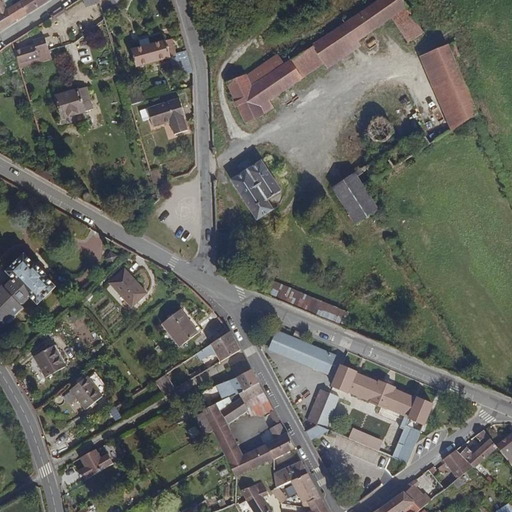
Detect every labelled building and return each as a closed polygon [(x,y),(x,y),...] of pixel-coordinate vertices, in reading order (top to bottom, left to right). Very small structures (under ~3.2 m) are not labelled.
[(0,0),(0,11),(8,7),(3,0),(0,0)] [(3,0),(8,7),(13,19),(28,10),(24,2),(22,0),(3,0)] [(42,0),(22,0),(24,2),(28,10),(36,5),(35,5),(42,0)] [(103,13),(115,4),(112,0),(109,0),(101,5),(103,13)] [(407,7),(402,0),(380,0),(345,24),(357,41),(392,17),(407,7)] [(0,26),(13,19),(8,7),(0,11),(0,26)] [(392,17),(409,42),(424,33),(407,7),(392,17)] [(360,46),(357,41),(345,24),(313,46),(325,63),(329,68),(360,46)] [(177,55),(173,41),(167,42),(167,40),(133,49),(137,66),(171,57),(177,55)] [(21,69),(52,58),(46,41),(15,52),(21,69)] [(269,100),(325,63),(313,46),(285,65),(251,87),(260,106),(269,100)] [(447,46),(422,58),(451,130),(476,113),(447,46)] [(285,65),(277,54),(247,75),(251,87),(285,65)] [(180,65),(177,55),(171,57),(173,67),(180,65)] [(260,106),(251,87),(247,75),(228,82),(245,122),(264,114),(260,106)] [(91,103),(87,87),(56,96),(62,118),(84,112),(83,105),(91,103)] [(132,103),(145,99),(142,90),(130,94),(132,103)] [(185,118),(180,99),(148,109),(154,128),(185,118)] [(274,108),(269,100),(260,106),(264,114),(274,108)] [(392,126),(391,123),(388,121),(386,119),(383,118),(380,117),(376,118),(373,120),(370,123),(369,126),(368,129),(368,132),(369,135),(371,137),(373,139),(376,141),(379,142),(382,142),(385,141),(390,137),(391,135),(392,132),(392,129),(392,126)] [(422,129),(354,174),(363,187),(430,143),(422,129)] [(243,173),(252,167),(248,160),(239,166),(243,173)] [(252,167),(243,173),(232,180),(258,220),(273,210),(267,201),(281,191),(261,161),(252,167)] [(43,171),(38,167),(34,173),(55,185),(49,167),(43,171)] [(354,174),(333,188),(356,223),(377,210),(363,187),(354,174)] [(337,224),(327,210),(308,223),(317,237),(323,233),(337,224)] [(228,228),(220,228),(216,228),(217,256),(229,256),(228,228)] [(55,287),(43,275),(37,267),(24,254),(6,271),(14,280),(19,285),(25,291),(28,294),(37,304),(43,298),(55,287)] [(113,264),(117,258),(110,254),(107,260),(113,264)] [(47,271),(40,264),(37,267),(43,275),(47,271)] [(147,293),(126,270),(110,283),(132,307),(147,293)] [(23,307),(19,302),(22,302),(24,301),(26,298),(28,294),(25,291),(20,295),(15,289),(19,285),(14,280),(11,280),(6,284),(6,286),(4,288),(2,286),(0,288),(0,328),(8,321),(7,320),(12,315),(14,315),(23,307)] [(348,313),(272,282),(267,296),(343,327),(348,313)] [(20,295),(25,291),(19,285),(15,289),(20,295)] [(180,346),(198,333),(181,310),(163,323),(180,346)] [(328,375),(337,355),(276,329),(267,349),(328,375)] [(222,362),(241,350),(234,338),(230,332),(211,344),(217,354),(222,362)] [(200,360),(209,355),(213,356),(217,354),(211,344),(196,354),(200,360)] [(66,366),(54,345),(35,356),(47,377),(66,366)] [(393,456),(409,463),(417,443),(433,404),(342,366),(333,386),(352,394),(376,404),(382,407),(405,417),(400,428),(404,429),(399,441),(398,445),(393,456)] [(259,384),(251,370),(237,377),(245,391),(253,387),(259,384)] [(176,389),(166,374),(156,381),(165,396),(176,389)] [(105,388),(95,375),(88,380),(101,397),(95,402),(101,411),(111,403),(102,391),(105,388)] [(245,391),(237,377),(230,380),(237,394),(245,391)] [(101,397),(88,380),(87,378),(70,391),(85,410),(95,402),(101,397)] [(265,395),(259,384),(253,387),(258,398),(265,395)] [(221,400),(216,386),(199,393),(205,407),(221,400)] [(258,398),(253,387),(245,391),(237,394),(229,398),(232,405),(243,398),(246,404),(258,398)] [(321,390),(308,421),(317,425),(322,411),(330,393),(321,390)] [(332,415),(339,397),(330,393),(322,411),(332,415)] [(274,410),(265,395),(258,398),(246,404),(249,410),(252,416),(263,416),(274,410)] [(227,425),(242,415),(249,410),(246,404),(243,398),(232,405),(229,398),(213,406),(206,408),(204,410),(235,477),(295,448),(296,447),(288,433),(287,434),(281,424),(271,429),(276,440),(243,457),(227,425)] [(317,425),(306,431),(311,440),(325,432),(329,430),(327,429),(332,415),(322,411),(317,425)] [(383,440),(353,428),(349,438),(378,450),(379,450),(383,440)] [(474,468),(498,447),(485,430),(477,436),(484,446),(475,454),(465,444),(456,450),(474,468)] [(511,433),(498,447),(511,465),(511,433)] [(85,479),(114,463),(109,453),(101,457),(96,448),(81,457),(86,465),(79,469),(85,479)] [(474,468),(456,450),(444,460),(446,462),(458,479),(460,478),(474,468)] [(308,474),(302,462),(275,474),(275,489),(288,483),(292,482),(308,474)] [(321,500),(308,474),(292,482),(306,508),(309,507),(321,500)] [(457,488),(464,483),(460,478),(458,479),(453,483),(457,488)] [(418,511),(431,500),(425,494),(423,495),(416,487),(419,485),(417,481),(414,480),(402,490),(404,492),(389,501),(395,509),(392,511),(401,511),(403,510),(404,511),(418,511)] [(270,496),(262,483),(255,486),(264,501),(270,496)] [(290,495),(289,493),(293,491),(288,483),(275,489),(272,490),(279,503),(286,499),(285,498),(290,495)] [(270,511),(264,501),(255,486),(244,491),(248,501),(254,511),(270,511)] [(328,511),(321,500),(309,507),(312,511),(328,511)] [(202,511),(209,508),(204,501),(193,507),(196,511),(202,511)] [(245,511),(240,501),(234,504),(238,511),(245,511)] [(392,511),(395,509),(389,501),(379,508),(381,511),(392,511)] [(509,511),(511,510),(511,508),(508,503),(495,511),(509,511)]
